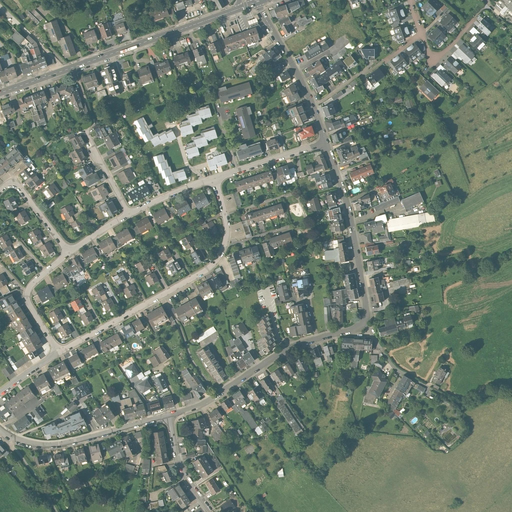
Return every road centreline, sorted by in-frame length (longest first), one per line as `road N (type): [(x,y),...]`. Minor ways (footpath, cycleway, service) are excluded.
road 1 (residential): [(169,416),(217,395),(287,347),(362,323),(366,304),(351,221),(325,142)]
road 2 (residential): [(213,179),(226,231),(211,266),(58,352)]
road 3 (primary): [(233,11),(0,93)]
road 4 (residential): [(0,427),(21,442),(45,445),(169,416)]
road 5 (residential): [(213,179),(129,214),(68,252)]
road 6 (residential): [(68,252),(25,292),(58,352)]
